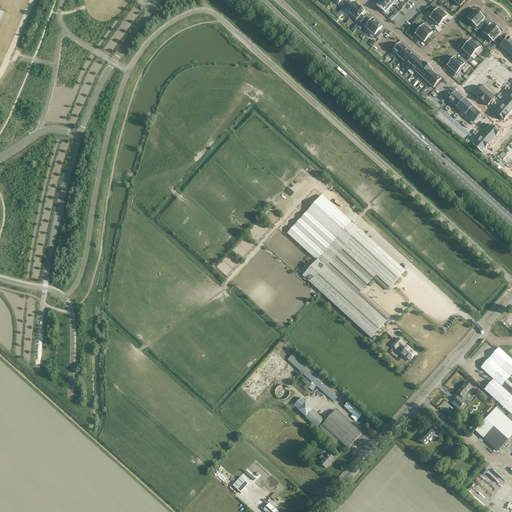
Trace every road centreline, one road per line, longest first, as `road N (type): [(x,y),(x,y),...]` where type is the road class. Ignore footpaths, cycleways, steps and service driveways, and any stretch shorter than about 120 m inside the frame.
road 1 (unknown): [(218,20),(177,32),(140,73),(82,301),(53,309),(0,286)]
road 2 (unknown): [(222,20),(511,284)]
road 3 (track): [(234,0),(511,252)]
road 4 (tertiary): [(318,511),(511,297)]
road 5 (track): [(299,0),(511,190)]
road 6 (track): [(132,356),(220,289),(316,183)]
road 7 (unclassified): [(79,136),(48,263),(38,361)]
road 8 (secondary): [(264,0),(427,145)]
road 9 (secondary): [(427,145),(280,0)]
road 10 (unclassified): [(160,0),(94,95),(79,136)]
